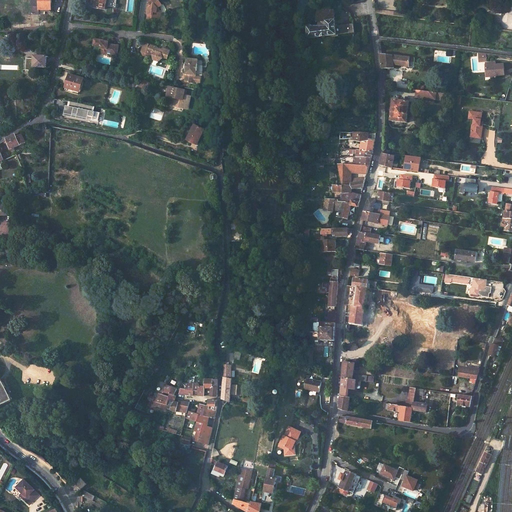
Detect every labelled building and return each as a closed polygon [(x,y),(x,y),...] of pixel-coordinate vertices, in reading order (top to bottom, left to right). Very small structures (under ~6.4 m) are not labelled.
[(39,10),(51,10),(51,0),(38,0),(39,0),(32,0),(32,15),(38,15),(39,15),(39,10)] [(148,5),(147,11),(148,11),(148,12),(147,19),(156,21),(161,20),(162,15),(160,15),(160,13),(160,12),(158,9),(162,6),(157,0),(152,0),(151,0),(149,0),(148,1),(150,4),(148,5)] [(311,26),(308,26),(307,29),(310,29),(310,39),(354,33),(354,24),(336,27),(334,11),(322,10),(322,11),(317,10),(316,22),(318,23),(319,26),(313,26),(313,27),(311,27),(311,26)] [(118,45),(107,44),(106,42),(106,41),(103,40),(103,41),(101,41),(101,40),(93,39),(92,46),(100,47),(101,48),(101,53),(116,55),(118,46),(118,45)] [(170,51),(163,48),(162,49),(160,48),(159,50),(157,49),(157,47),(145,43),(142,52),(144,56),(147,57),(151,55),(152,53),(153,54),(152,55),(154,60),(159,62),(163,58),(167,59),(170,51)] [(382,55),(380,54),(382,69),(394,69),(394,65),(414,69),(415,58),(382,55)] [(46,57),(34,56),(33,60),(33,67),(42,67),(42,68),(44,68),(46,68),(46,57)] [(187,66),(186,72),(187,72),(186,76),(187,76),(186,84),(196,85),(197,78),(198,78),(198,73),(199,74),(200,68),(199,68),(200,62),(189,61),(188,66),(187,66)] [(491,63),(485,63),(486,76),(504,75),(503,64),(495,65),(492,65),(491,63)] [(70,75),(66,87),(70,88),(69,93),(78,96),(79,93),(80,93),(84,81),(83,80),(83,79),(70,75)] [(168,87),(167,96),(174,98),(173,100),(171,99),(169,109),(179,112),(180,107),(186,108),(187,101),(182,99),(184,91),(168,87)] [(433,101),(446,102),(447,95),(434,93),(417,91),(416,99),(433,101)] [(409,103),(393,101),(391,122),(407,124),(409,103)] [(92,107),(70,102),(69,107),(67,106),(65,106),(63,116),(70,117),(70,116),(74,117),(74,118),(84,120),(85,116),(90,117),(91,112),(92,107)] [(473,125),(472,137),(482,138),(484,126),(481,126),(483,113),(471,112),(470,112),(470,119),(475,120),(475,126),(473,125)] [(204,130),(194,125),(187,140),(197,145),(204,130)] [(392,129),(385,128),(383,145),(383,153),(390,154),(392,129)] [(369,133),(355,133),(354,140),(362,142),(369,141),(369,133)] [(7,140),(11,149),(21,146),(20,145),(17,139),(15,135),(7,140)] [(22,136),(17,139),(20,145),(26,143),(22,136)] [(369,141),(362,142),(361,150),(373,152),(374,150),(376,140),(370,139),(370,141),(369,141)] [(361,150),(356,149),(355,157),(359,157),(371,158),(373,152),(361,150)] [(383,153),(380,165),(392,166),(394,155),(383,153)] [(407,155),(405,168),(418,170),(421,156),(407,155)] [(371,158),(359,157),(359,164),(358,164),(358,165),(369,165),(371,158)] [(358,165),(337,165),(341,184),(349,185),(350,183),(365,181),(366,177),(350,179),(350,172),(367,174),(369,165),(358,165)] [(433,174),(432,188),(445,189),(446,181),(449,182),(449,176),(433,174)] [(341,185),(328,184),(329,190),(342,192),(342,196),(342,201),(351,203),(352,200),(359,202),(361,194),(360,193),(359,195),(356,193),(350,193),(351,187),(363,187),(364,182),(365,181),(350,183),(349,185),(341,184),(341,185)] [(460,183),(460,193),(466,193),(466,196),(478,196),(478,184),(460,183)] [(490,191),(489,204),(498,205),(499,194),(505,194),(505,188),(487,186),(487,191),(490,191)] [(393,194),(380,191),(379,200),(392,202),(393,194)] [(369,198),(364,212),(365,212),(389,215),(399,217),(400,214),(389,212),(389,211),(375,209),(375,202),(392,205),(392,202),(370,199),(369,198)] [(332,199),(326,199),(324,209),(333,211),(334,206),(341,208),(339,216),(348,219),(351,206),(358,207),(359,202),(352,200),(351,203),(342,201),(339,201),(338,201),(338,200),(334,199),(332,199)] [(389,215),(365,212),(363,220),(388,226),(389,215)] [(511,218),(504,218),(503,222),(502,226),(503,226),(502,230),(511,231),(511,218)] [(368,251),(369,246),(366,246),(367,242),(380,244),(381,235),(372,234),(361,232),(356,249),(358,250),(368,251)] [(317,249),(322,249),(322,252),(336,252),(336,240),(325,240),(325,237),(322,237),(322,240),(317,240),(317,249)] [(456,250),(455,259),(474,262),(476,253),(456,250)] [(504,252),(503,262),(510,263),(511,253),(508,252),(504,252)] [(382,254),(381,265),(392,266),(393,255),(382,254)] [(472,294),(481,296),(482,290),(487,291),(488,281),(488,280),(447,274),(447,275),(446,283),(450,283),(453,282),(469,284),(472,282),(475,283),(474,288),(473,288),(472,294)] [(334,277),(334,279),(332,278),(332,282),(331,282),(330,307),(331,307),(330,311),(335,311),(335,307),(337,307),(339,283),(339,279),(337,279),(337,277),(334,277)] [(356,279),(354,287),(367,289),(368,280),(356,279)] [(363,325),(367,289),(358,288),(356,306),(354,305),(355,304),(353,304),(352,305),(345,304),(344,308),(350,309),(351,310),(352,310),(350,324),(363,325)] [(321,323),(320,332),(318,332),(318,334),(314,334),(313,341),(314,341),(314,342),(314,343),(315,343),(315,344),(317,344),(317,343),(318,343),(319,343),(320,342),(320,341),(335,342),(335,323),(321,323)] [(375,328),(355,325),(354,332),(368,334),(370,333),(372,332),(374,331),(375,328)] [(490,356),(494,357),(498,346),(501,347),(503,342),(501,342),(495,340),(490,356)] [(366,382),(367,376),(354,375),(355,363),(352,363),(343,361),(343,369),(342,379),(356,381),(359,381),(366,382)] [(227,401),(230,403),(232,380),(230,379),(230,366),(225,366),(225,378),(224,378),(223,399),(227,401)] [(462,368),(460,377),(477,379),(479,371),(462,368)] [(0,405),(11,400),(7,392),(3,383),(1,383),(0,381),(0,379),(0,380),(0,379),(0,405)] [(204,379),(205,381),(205,386),(211,386),(211,397),(218,397),(218,386),(218,379),(204,379)] [(306,379),(304,388),(320,392),(321,382),(306,379)] [(346,394),(347,389),(355,391),(356,381),(342,379),(341,397),(346,398),(346,394)] [(205,387),(199,387),(199,384),(188,384),(186,390),(181,389),(181,391),(180,394),(187,395),(193,395),(194,394),(194,392),(199,392),(199,394),(199,396),(205,396),(205,387)] [(177,389),(165,385),(163,392),(175,396),(177,389)] [(416,389),(410,388),(409,400),(407,400),(406,407),(413,408),(414,403),(415,395),(416,389)] [(168,405),(170,400),(175,401),(176,397),(174,396),(170,395),(169,397),(160,394),(158,402),(168,405)] [(458,405),(470,406),(472,396),(460,395),(458,405)] [(348,411),(350,398),(346,398),(341,397),(340,409),(342,410),(348,411)] [(217,400),(209,399),(208,406),(211,407),(211,409),(216,411),(217,407),(217,400)] [(168,405),(158,402),(152,401),(151,407),(156,408),(166,411),(167,408),(170,410),(172,406),(168,405)] [(170,410),(177,412),(177,411),(187,413),(190,403),(179,401),(177,403),(175,401),(172,406),(170,410)] [(412,411),(427,413),(428,404),(417,403),(414,403),(413,408),(412,411)] [(387,404),(386,409),(389,410),(401,412),(402,406),(387,404)] [(202,405),(200,413),(196,412),(196,414),(197,414),(215,418),(216,411),(211,409),(211,407),(208,406),(202,405)] [(412,411),(413,408),(406,407),(402,406),(401,412),(401,414),(400,419),(400,421),(410,423),(412,411)] [(209,444),(212,428),(206,426),(208,417),(197,414),(196,414),(195,413),(190,412),(188,419),(198,422),(195,432),(196,432),(196,433),(197,434),(195,440),(207,444),(206,445),(208,445),(208,444),(209,444)] [(348,417),(346,424),(372,429),(373,422),(348,417)] [(300,434),(288,428),(283,437),(282,437),(278,445),(282,447),(284,450),(285,457),(292,456),(291,451),(294,450),(293,446),(295,443),(296,444),(300,434)] [(191,439),(183,436),(180,442),(182,442),(189,445),(191,439)] [(492,456),(486,453),(482,464),(483,464),(478,473),(482,475),(487,465),(492,456)] [(263,496),(266,496),(266,492),(274,493),(276,478),(273,477),(275,462),(270,460),(267,479),(264,492),(263,496)] [(215,467),(213,473),(220,476),(220,474),(224,476),(228,467),(218,462),(216,467),(215,467)] [(398,470),(384,464),(379,474),(394,480),(398,470)] [(244,502),(251,476),(252,472),(241,469),(235,496),(236,496),(234,501),(234,505),(247,511),(248,511),(251,504),(244,502)] [(361,476),(347,471),(346,475),(343,474),(340,479),(343,481),(340,488),(354,493),(361,476)] [(417,479),(405,475),(401,486),(413,490),(417,479)] [(79,478),(74,484),(80,489),(85,483),(79,478)] [(377,484),(370,481),(366,490),(373,493),(377,484)] [(21,496),(24,499),(22,501),(28,507),(38,498),(21,482),(14,489),(21,496)] [(92,501),(95,496),(83,490),(81,495),(92,501)] [(259,502),(258,502),(259,495),(253,494),(251,504),(248,511),(260,511),(262,504),(259,503),(259,502)] [(399,500),(385,495),(382,503),(396,508),(399,500)]
